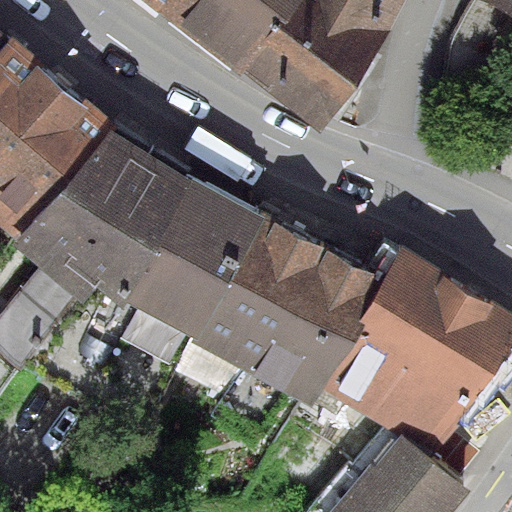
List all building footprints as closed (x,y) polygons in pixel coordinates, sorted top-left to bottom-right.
[(0,0),(0,30),(16,12),(1,0),(0,0)] [(169,0),(165,6),(233,60),(272,0),(169,0)] [(272,0),(233,60),(313,124),(389,0),(272,0)] [(504,13),(483,0),(466,0),(446,38),(478,58),(504,13)] [(511,0),(483,0),(504,13),(511,18),(511,0)] [(114,98),(16,12),(0,30),(0,203),(13,215),(114,98)] [(184,156),(114,98),(13,215),(51,244),(0,308),(0,331),(20,346),(90,266),(117,288),(127,274),(184,156)] [(268,191),(184,156),(127,274),(197,313),(268,191)] [(389,248),(268,191),(197,313),(191,322),(311,386),(322,369),(368,292),(361,288),(389,248)] [(511,290),(403,227),(389,248),(361,288),(368,292),(322,369),(389,407),(431,437),(511,324),(511,290)] [(432,511),(469,466),(431,437),(389,407),(358,448),(354,444),(306,502),(318,511),(432,511)]
